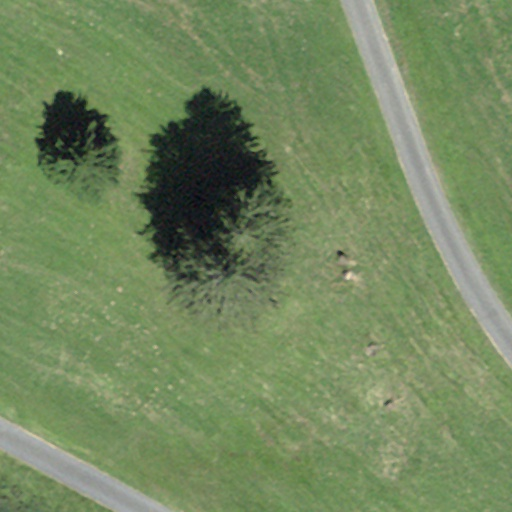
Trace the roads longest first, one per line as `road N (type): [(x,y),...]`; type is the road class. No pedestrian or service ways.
road 1 (residential): [(511,341),(451,236),(359,0)]
road 2 (residential): [(0,432),(143,511)]
